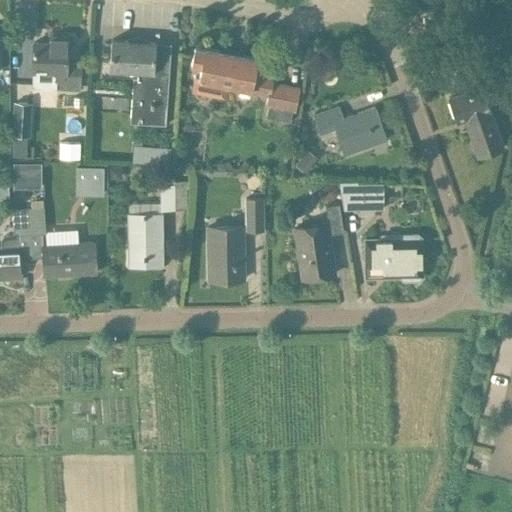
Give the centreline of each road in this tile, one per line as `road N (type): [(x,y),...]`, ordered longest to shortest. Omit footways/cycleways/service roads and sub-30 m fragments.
road 1 (residential): [(0,329),(420,316),(452,301),(465,268),(442,180),(389,41),(379,24),(351,12)]
road 2 (track): [(511,31),(351,12)]
road 3 (residential): [(208,0),(312,19),(351,12)]
